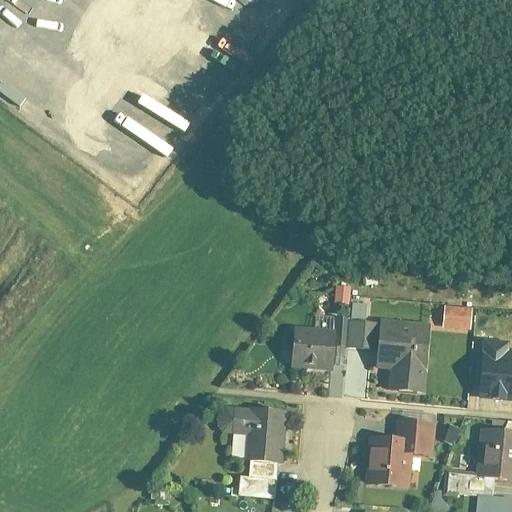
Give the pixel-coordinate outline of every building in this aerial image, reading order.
[(441,312),(440,333),(470,334),(471,314),(441,312)] [(340,324),(340,363),(368,363),(368,323),(340,324)] [(426,325),(377,324),(376,373),(425,374),(426,325)] [(284,332),(284,369),(332,368),(331,331),(284,332)] [(507,345),(485,343),(480,397),(511,399),(511,354),(506,354),(507,345)] [(241,468),(285,467),(284,416),(240,417),(241,468)] [(367,440),(365,493),(405,494),(407,456),(435,457),(436,423),(393,422),(393,441),(367,440)] [(475,480),(511,481),(511,437),(477,436),(475,480)]
